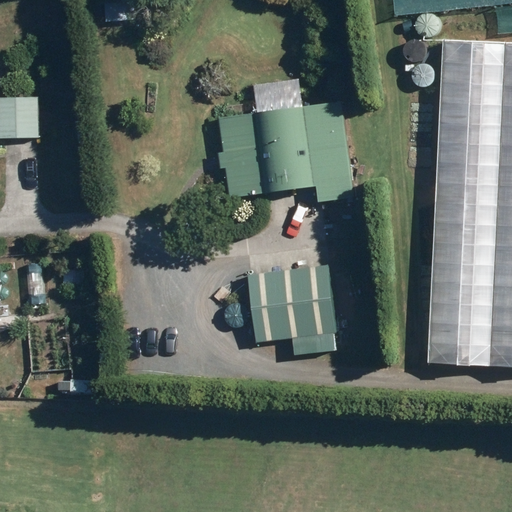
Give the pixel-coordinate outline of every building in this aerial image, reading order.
[(103,0),(106,25),(154,21),(152,0),(103,0)] [(511,0),(394,0),(396,20),(497,11),(499,37),(511,35),(511,0)] [(431,52),(431,50),(430,48),(429,46),(427,44),(425,42),(423,41),(421,40),(418,40),(416,40),(413,40),(411,41),(409,42),(407,44),(406,46),(404,48),(404,50),(403,53),(403,55),(404,58),(405,60),(406,62),(407,64),(409,66),(411,67),(414,68),(416,68),(417,68),(416,70),(414,72),(413,74),(413,76),(413,78),(413,80),(413,83),(414,85),(415,86),(417,88),(419,90),(421,91),(423,91),(425,91),(428,91),(430,91),(432,90),(434,89),(436,87),(437,85),(438,83),(439,81),(439,79),(439,77),(439,74),(437,71),(436,69),(434,68),(432,66),(430,66),(428,65),(426,65),(427,64),(429,62),(430,60),(431,58),(431,55),(431,53),(431,52)] [(511,47),(443,44),(428,365),(511,369),(511,47)] [(0,141),(39,144),(41,98),(0,96),(0,141)] [(221,118),(226,155),(220,155),(222,173),(228,172),(232,203),(316,192),(320,225),(358,220),(344,102),(221,118)] [(43,263),(28,264),(31,306),(46,305),(43,263)] [(330,266),(249,278),(253,307),(251,306),(249,304),(247,303),(245,302),(242,301),(240,301),(237,301),(235,302),(233,303),(230,305),(228,307),(227,309),(226,312),(226,314),(226,317),(226,319),(227,322),(228,324),(230,326),(232,328),(234,329),(236,330),(239,330),(241,330),(244,330),(246,329),(248,328),(251,326),(252,324),(254,322),(254,320),(258,346),(339,335),(330,266)] [(60,381),(59,395),(96,396),(97,382),(60,381)]
